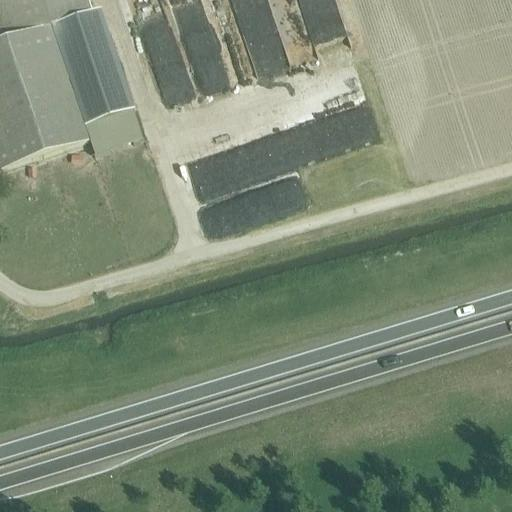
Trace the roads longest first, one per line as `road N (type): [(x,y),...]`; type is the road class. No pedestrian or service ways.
road 1 (unclassified): [(0,282),(40,301),(511,169)]
road 2 (trunk): [(0,476),(511,325)]
road 3 (trunk): [(511,298),(0,449)]
